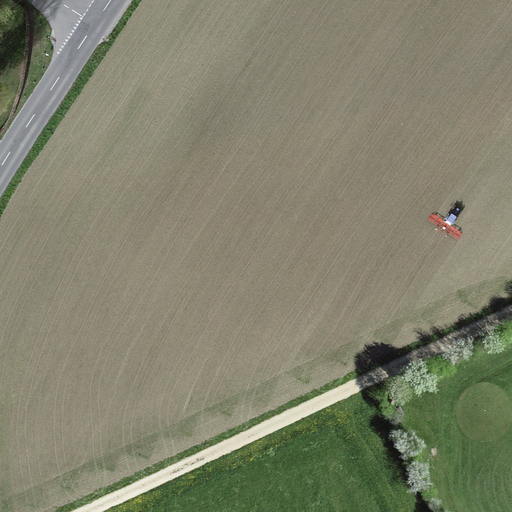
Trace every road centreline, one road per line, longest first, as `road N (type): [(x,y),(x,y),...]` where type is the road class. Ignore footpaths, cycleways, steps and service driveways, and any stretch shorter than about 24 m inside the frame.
road 1 (track): [(58,511),(511,310)]
road 2 (tertiary): [(95,22),(0,168)]
